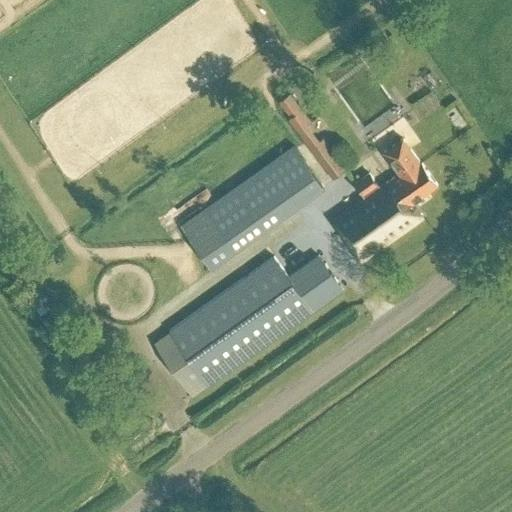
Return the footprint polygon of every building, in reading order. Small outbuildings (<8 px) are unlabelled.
[(364,122),(371,133),(404,115),(397,103),(364,122)] [(293,145),(170,232),(201,276),(325,188),(324,186),(347,169),(344,166),(351,162),(344,153),(337,157),(321,134),(308,144),(318,158),(307,166),(293,145)] [(370,171),(354,182),(364,196),(333,219),(361,257),(420,215),(411,202),(437,183),(404,137),(384,151),(402,175),(396,179),(393,176),(380,185),(370,171)] [(284,262),(299,248),(293,242),(302,233),(293,223),(269,245),(284,262)] [(287,274),(274,255),(170,328),(209,383),(343,288),(318,253),(287,274)] [(124,324),(126,324),(132,323),(134,323),(137,322),(140,321),(142,319),(145,317),(147,315),(149,313),(151,310),(153,308),(154,305),(155,302),(156,298),(156,295),(157,292),(156,289),(156,287),(155,284),(154,281),(153,279),(152,277),(150,275),(148,273),(146,271),(144,269),(142,267),(139,266),(136,265),(133,264),(130,264),(126,263),(123,264),(120,264),(117,265),(114,266),(111,268),(109,269),(106,271),(104,273),(103,275),(101,277),(100,279),(99,281),(98,284),(97,287),(97,289),(96,292),(96,295),(97,299),(97,302),(98,305),(100,308),(101,310),(103,313),(106,315),(108,317),(111,319),(113,321),(116,322),(119,323),(121,323),(124,324)]
